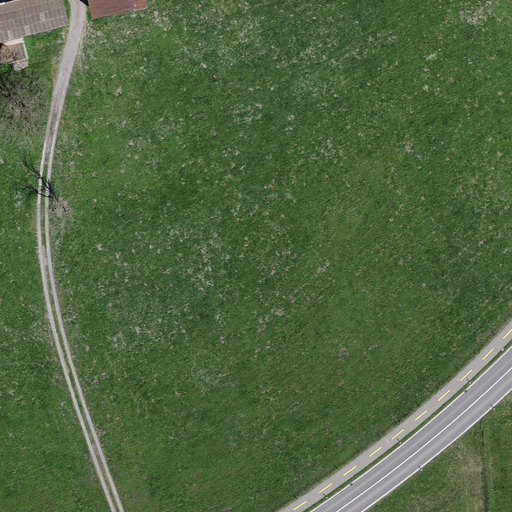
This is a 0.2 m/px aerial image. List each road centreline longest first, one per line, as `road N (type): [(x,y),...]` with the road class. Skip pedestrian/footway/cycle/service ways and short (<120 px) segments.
road 1 (track): [(78,18),(45,168),(43,236),(53,318),(116,511)]
road 2 (secondary): [(337,511),(405,464),(511,366)]
